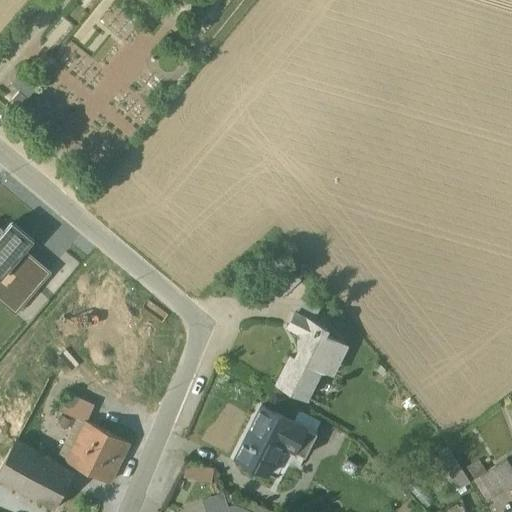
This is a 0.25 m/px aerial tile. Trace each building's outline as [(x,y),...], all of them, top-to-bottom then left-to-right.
[(34,88),(18,74),(9,84),(26,98),(34,88)] [(0,229),(0,302),(14,314),(50,272),(24,250),(32,240),(10,222),(2,231),(0,229)] [(298,279),(289,270),(268,289),(277,299),(298,279)] [(325,334),(327,330),(311,321),(318,308),(301,299),(294,313),(293,312),(286,327),(286,328),(297,333),(296,352),(293,358),(288,356),(288,357),(275,384),(306,399),(320,373),(325,372),(331,376),(332,376),(346,345),(325,334)] [(92,404),(66,392),(52,421),(69,429),(56,455),(63,459),(62,460),(107,482),(127,442),(85,421),(92,405),(92,404)] [(233,459),(267,476),(281,448),(293,454),(294,453),(302,456),(318,422),(297,411),(292,421),(260,406),(233,459)] [(15,440),(0,465),(0,483),(52,510),(73,471),(15,440)] [(468,482),(449,451),(437,459),(453,484),(448,488),(452,493),(468,482)] [(477,460),(466,468),(473,479),(471,480),(485,501),(511,484),(511,469),(505,459),(485,472),(477,460)] [(212,469),(184,463),(181,478),(209,483),(212,469)] [(431,501),(411,479),(404,486),(424,508),(431,501)] [(227,511),(221,493),(201,500),(204,511),(227,511)] [(233,505),(227,508),(228,511),(269,511),(270,511),(236,498),(233,505)]
